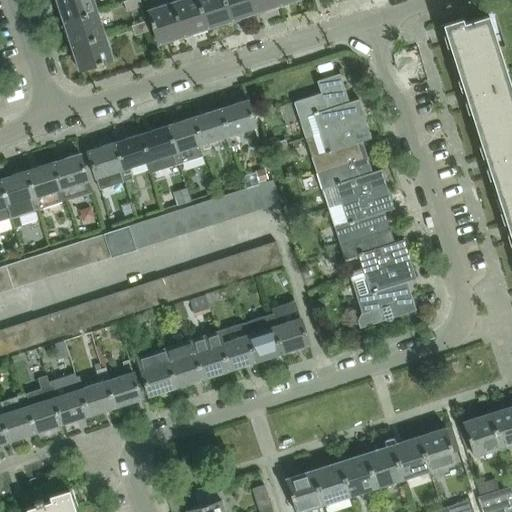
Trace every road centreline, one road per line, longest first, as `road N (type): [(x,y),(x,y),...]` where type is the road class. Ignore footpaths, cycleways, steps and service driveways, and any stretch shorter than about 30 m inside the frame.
road 1 (residential): [(141,511),(133,450),(159,434),(441,341),(457,318),(452,257),(371,19)]
road 2 (residential): [(54,122),(371,19)]
road 3 (residential): [(54,122),(13,0)]
